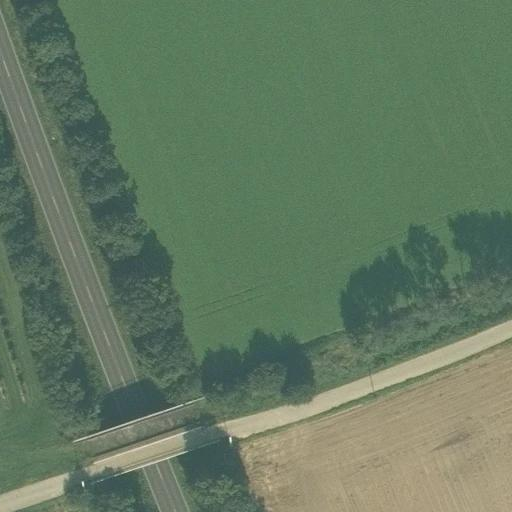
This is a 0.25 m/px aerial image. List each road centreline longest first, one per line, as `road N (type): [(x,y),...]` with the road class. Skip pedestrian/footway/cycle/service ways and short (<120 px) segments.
road 1 (unclassified): [(0,504),(207,431),(331,399),(511,327)]
road 2 (secondary): [(175,511),(0,50)]
